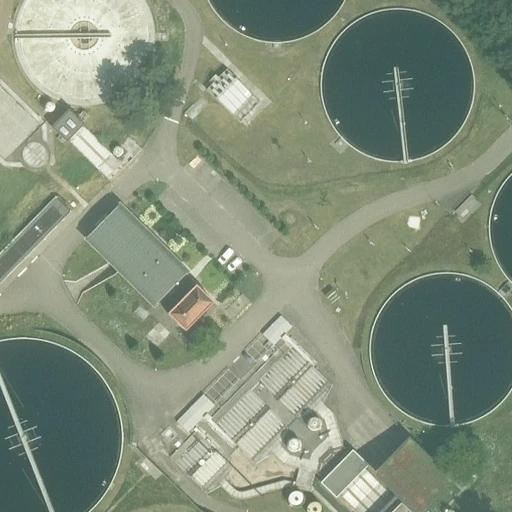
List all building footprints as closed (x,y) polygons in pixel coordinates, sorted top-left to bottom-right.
[(222,72),(201,94),(228,118),(238,128),(259,106),(222,72)] [(83,111),(77,117),(68,109),(50,127),(59,135),(56,138),(62,144),(65,141),(66,143),(68,141),(96,169),(111,183),(142,151),(127,136),(111,153),(92,135),(83,126),(84,124),(83,123),(89,116),(83,111)] [(71,212),(55,196),(0,252),(0,283),(64,218),(71,212)] [(174,307),(167,314),(184,331),(209,306),(213,302),(195,285),(194,286),(182,275),(187,271),(120,205),(86,240),(108,262),(118,272),(152,305),(162,296),(174,307)] [(268,329),(261,334),(273,346),(292,327),(280,316),(268,329)] [(221,408),(168,460),(207,496),(216,488),(227,497),(239,501),(258,497),(283,488),(306,490),(310,472),(317,457),(328,451),(341,446),(332,412),(323,403),(328,382),(315,369),(314,360),(289,331),(273,347),(260,336),(204,391),(221,408)] [(203,394),(176,422),(187,433),(192,429),(195,432),(198,429),(195,426),(203,418),(207,422),(211,418),(206,414),(214,406),(203,394)] [(425,511),(450,487),(403,441),(379,466),(425,511)] [(414,511),(397,495),(352,450),(320,482),(350,511),(414,511)]
